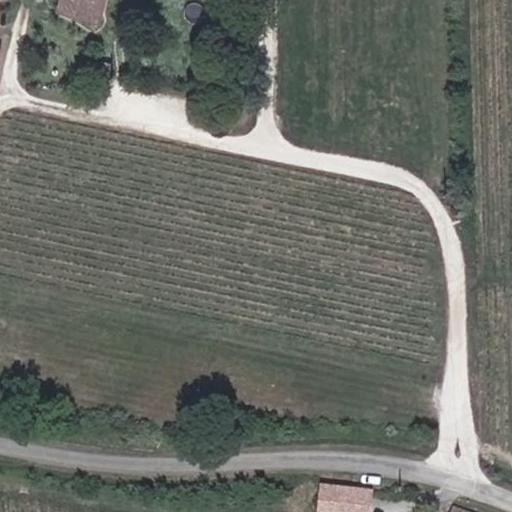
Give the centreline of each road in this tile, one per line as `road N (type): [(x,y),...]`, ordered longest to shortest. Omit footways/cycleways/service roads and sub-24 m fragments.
road 1 (unclassified): [(0,439),(104,462),(371,463),(439,472),(511,499)]
road 2 (unknown): [(263,167),(354,185),(385,199),(400,222),(410,468)]
